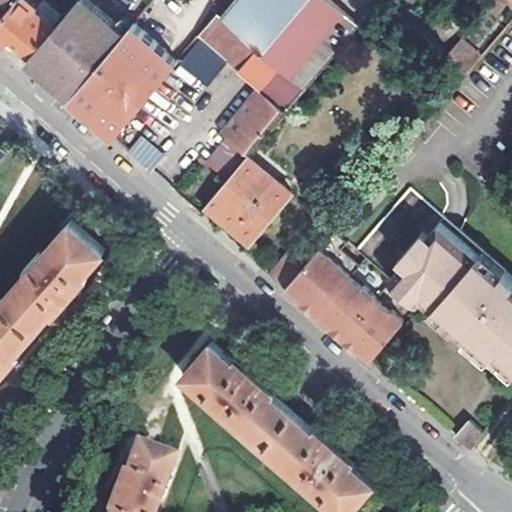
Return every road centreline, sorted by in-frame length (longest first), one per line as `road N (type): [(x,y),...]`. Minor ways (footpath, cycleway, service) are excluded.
road 1 (residential): [(481,490),(186,231)]
road 2 (residential): [(186,231),(107,333),(48,431),(14,511)]
road 3 (residential): [(186,231),(0,73)]
